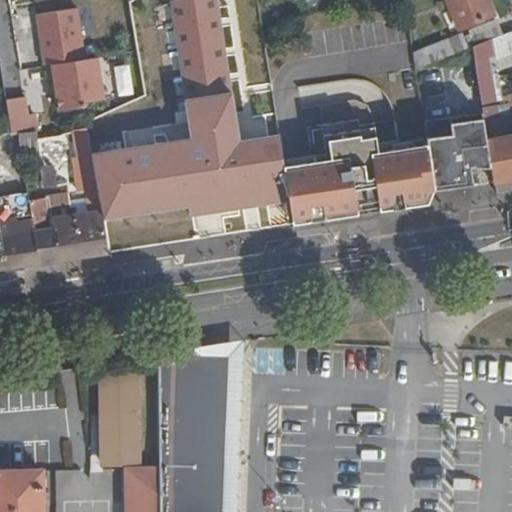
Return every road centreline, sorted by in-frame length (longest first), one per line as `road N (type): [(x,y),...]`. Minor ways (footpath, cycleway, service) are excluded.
road 1 (secondary): [(0,332),(414,269)]
road 2 (secondary): [(375,247),(0,304)]
road 3 (unknown): [(61,323),(74,511)]
road 4 (secondary): [(501,227),(375,247)]
